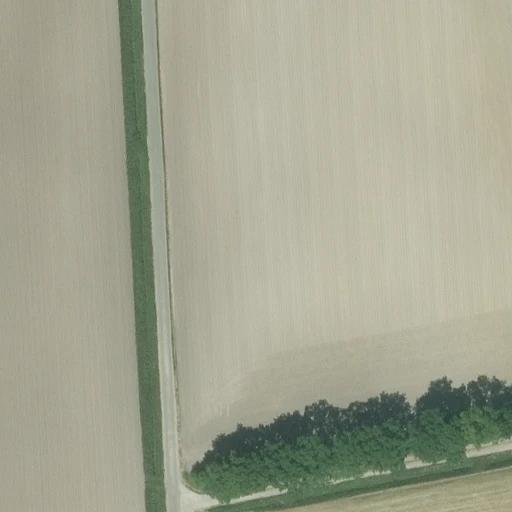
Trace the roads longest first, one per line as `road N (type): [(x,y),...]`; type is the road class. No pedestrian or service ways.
road 1 (track): [(173,511),(146,0)]
road 2 (unclassified): [(172,508),(511,443)]
